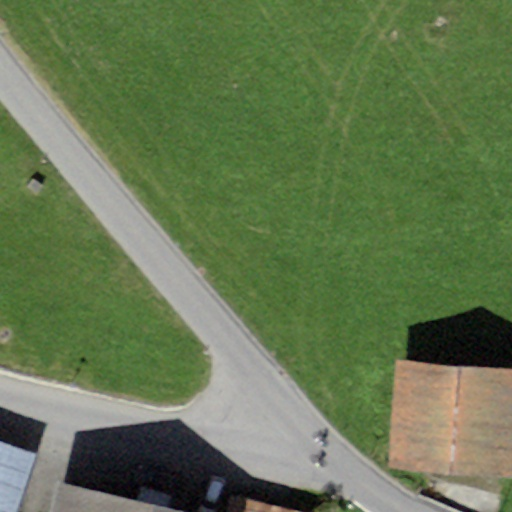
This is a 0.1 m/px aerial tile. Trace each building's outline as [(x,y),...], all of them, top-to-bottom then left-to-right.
[(0,154),(0,351),(68,263),(26,232),(54,195),(0,154)] [(511,370),(395,360),(386,467),(511,478),(511,370)] [(0,511),(17,511),(36,453),(0,441),(0,511)] [(184,511),(57,483),(50,511),(184,511)] [(309,511),(232,495),(228,511),(309,511)]
